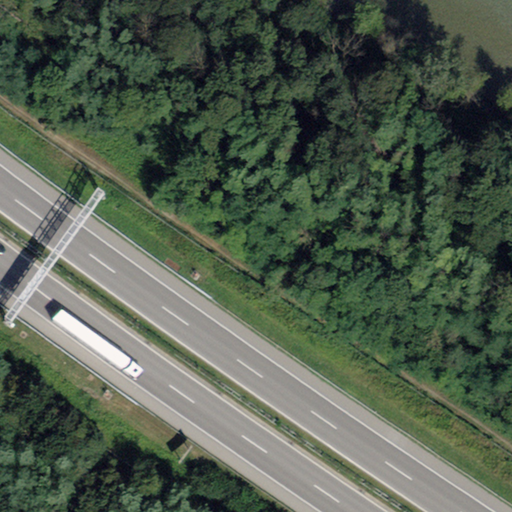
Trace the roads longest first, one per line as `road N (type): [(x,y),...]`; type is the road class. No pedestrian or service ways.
road 1 (track): [(511,446),(0,87)]
road 2 (motorway): [(458,511),(0,188)]
road 3 (motorway): [(0,262),(353,511)]
